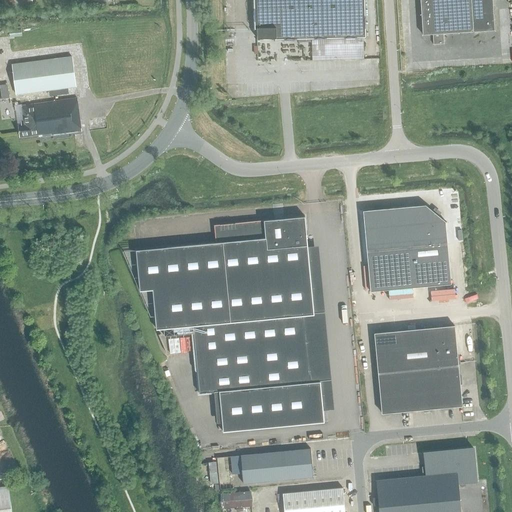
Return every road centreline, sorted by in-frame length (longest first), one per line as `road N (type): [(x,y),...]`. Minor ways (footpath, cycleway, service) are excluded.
road 1 (tertiary): [(511,377),(487,168),(459,151),(399,156)]
road 2 (tertiary): [(399,156),(245,170),(171,128)]
road 3 (unclassified): [(362,511),(357,458),(366,440),(511,423)]
road 4 (tertiary): [(0,201),(97,188),(141,163),(171,128)]
road 5 (unclassified): [(388,0),(399,156)]
road 6 (tertiary): [(171,128),(191,71),(191,0)]
